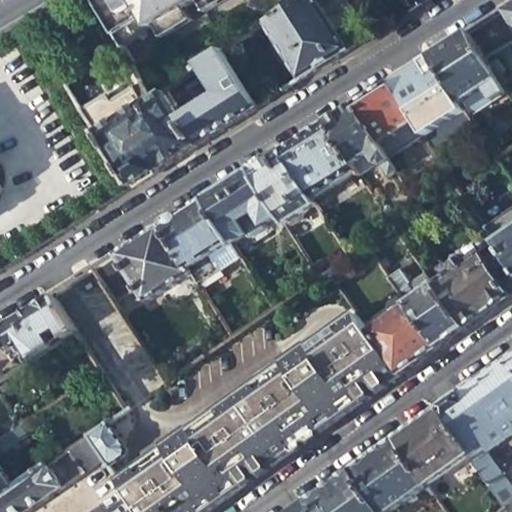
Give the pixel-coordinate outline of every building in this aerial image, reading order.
[(92,0),(117,39),(145,22),(150,30),(154,27),(184,9),(197,1),(198,0),(92,0)] [(198,0),(197,1),(205,15),(229,0),(198,0)] [(301,81),(348,51),(335,30),(315,0),(306,0),(266,26),(291,66),(301,81)] [(184,9),(154,27),(163,40),(192,22),(184,9)] [(489,60),(511,45),(511,23),(505,12),(492,20),(461,40),(433,58),(464,106),(487,91),(495,104),(510,94),(500,77),(507,73),(499,61),(492,66),(489,60)] [(124,51),(150,30),(145,22),(117,39),(120,44),(124,51)] [(344,24),(335,30),(348,51),(351,50),(352,38),(344,24)] [(219,95),(181,119),(198,147),(257,109),(222,54),(202,68),(219,95)] [(473,119),(464,106),(433,58),(425,63),(411,71),(391,84),(426,140),(431,147),(473,119)] [(144,84),(112,103),(122,120),(97,135),(131,190),(198,147),(181,119),(165,93),(154,100),(144,84)] [(426,140),(391,84),(373,96),(355,107),(379,145),(388,157),(391,163),(426,140)] [(473,119),(495,104),(487,91),(464,106),(473,119)] [(83,112),(97,135),(122,120),(112,103),(103,100),(83,112)] [(391,163),(388,157),(379,145),(355,107),(341,115),(327,124),(355,166),(371,156),(378,168),(382,165),(392,180),(399,175),(391,163)] [(315,200),(358,172),(355,166),(327,124),(303,140),(284,152),(315,200)] [(319,207),(315,200),(284,152),(267,162),(252,172),(281,216),(288,226),(319,207)] [(363,178),(378,168),(371,156),(355,166),(358,172),(363,178)] [(234,246),(249,236),(239,222),(256,211),(265,225),(281,216),(252,172),(228,188),(206,201),(233,243),(234,246)] [(233,243),(206,201),(188,213),(164,228),(191,271),(233,243)] [(268,230),(265,225),(256,211),(239,222),(249,236),(251,240),(268,230)] [(511,212),(485,231),(495,245),(511,270),(511,212)] [(148,304),(194,275),(191,271),(164,228),(141,243),(95,271),(117,304),(139,290),(148,304)] [(242,258),(234,246),(233,243),(191,271),(194,275),(201,286),(242,258)] [(455,274),(437,287),(467,331),(486,317),(511,298),(511,270),(495,245),(470,263),(465,260),(456,267),(455,274)] [(392,280),(401,295),(409,307),(438,351),(451,341),(467,331),(437,287),(422,297),(414,286),(404,272),(392,280)] [(429,275),(414,286),(422,297),(437,287),(429,275)] [(384,306),(392,319),(409,307),(401,295),(384,306)] [(29,367),(54,349),(49,341),(59,334),(65,343),(77,334),(52,298),(0,331),(0,385),(20,373),(10,357),(19,352),(29,367)] [(392,319),(372,333),(402,377),(413,369),(438,351),(409,307),(392,319)] [(361,317),(143,470),(173,511),(211,511),(268,472),(332,426),(402,377),(372,333),(361,317)] [(54,349),(65,343),(59,334),(49,341),(54,349)] [(511,358),(506,363),(462,394),(441,409),(474,457),(509,509),(511,506),(511,358)] [(430,487),(474,457),(441,409),(430,417),(397,440),(430,487)] [(1,428),(8,438),(21,429),(15,419),(1,428)] [(111,425),(90,439),(105,460),(112,470),(129,458),(130,454),(124,444),(111,425)] [(29,440),(21,429),(8,438),(0,443),(0,448),(5,456),(29,440)] [(90,439),(17,489),(0,500),(0,511),(30,511),(105,460),(90,439)] [(381,511),(394,511),(430,487),(397,440),(365,463),(352,472),(381,511)] [(0,500),(17,489),(0,465),(0,500)] [(122,485),(139,511),(173,511),(143,470),(134,477),(122,485)] [(381,511),(352,472),(325,491),(309,502),(316,511),(381,511)] [(316,511),(309,502),(295,511),(316,511)]
